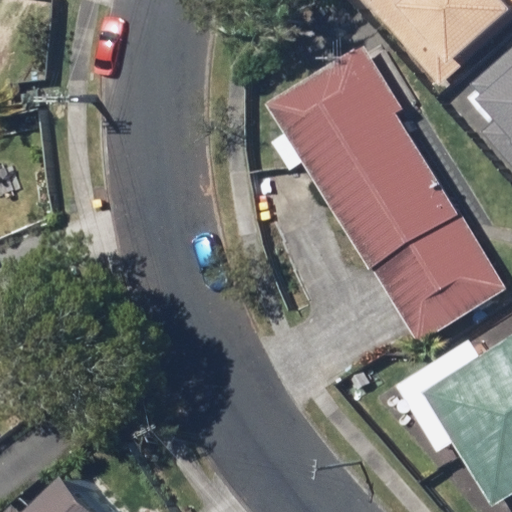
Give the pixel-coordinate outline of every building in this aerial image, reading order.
[(511,0),(378,0),(459,87),(511,38),(511,0)] [(291,99),(308,128),(293,137),(310,166),(325,157),(436,347),(511,302),(511,263),(384,45),(291,99)] [(503,72),(472,99),(511,145),(511,73),(507,78),(503,72)] [(0,241),(8,237),(0,222),(0,241)] [(511,340),(445,383),(511,488),(511,340)] [(55,491),(33,511),(154,511),(106,462),(66,502),(55,491)]
